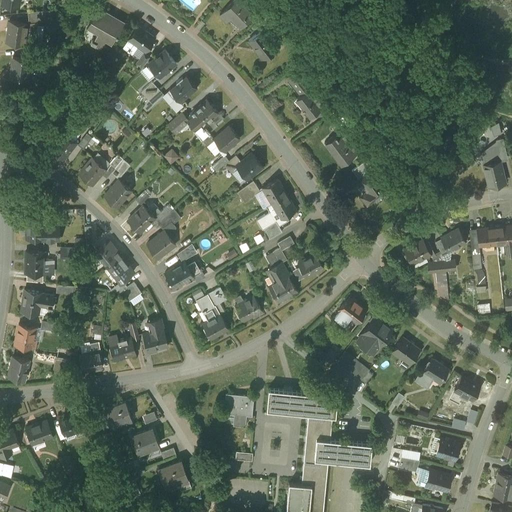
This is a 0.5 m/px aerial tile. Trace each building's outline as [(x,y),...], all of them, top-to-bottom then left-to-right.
[(77,0),(72,10),(78,14),(86,0),(77,0)] [(233,0),(219,14),(220,14),(226,20),(225,20),(226,21),(231,16),(240,25),(239,26),(240,26),(253,13),(252,13),(239,0),(233,0)] [(112,14),(98,6),(88,24),(88,25),(89,23),(98,28),(93,40),(92,39),(91,41),(95,44),(101,47),(106,38),(111,41),(115,34),(116,35),(118,33),(117,33),(123,23),(111,16),(112,14)] [(273,16),(267,9),(255,21),(260,27),(273,16)] [(43,10),(27,12),(28,20),(44,18),(43,10)] [(26,23),(9,20),(6,41),(23,44),(23,42),(25,42),(34,43),(37,21),(26,23)] [(154,36),(138,25),(139,25),(138,25),(123,46),(132,53),(138,45),(144,49),(144,50),(145,50),(154,36)] [(276,47),(262,29),(248,40),(257,51),(262,58),(262,57),(263,58),(276,47)] [(165,49),(148,63),(154,69),(152,71),(157,78),(159,76),(160,76),(176,63),(165,49)] [(144,52),(136,62),(141,66),(149,56),(144,52)] [(30,59),(13,57),(12,63),(13,64),(11,76),(10,76),(27,79),(29,69),(41,71),(43,54),(32,55),(31,55),(30,59)] [(307,61),(297,69),(305,79),(306,77),(309,81),(316,75),(313,72),(315,70),(307,61)] [(297,69),(297,68),(287,76),(287,77),(288,76),(301,94),(311,87),(305,79),(297,69)] [(181,77),(176,82),(176,83),(170,88),(170,89),(168,91),(173,97),(175,95),(181,101),(197,87),(186,74),(182,78),(181,77)] [(152,81),(141,91),(148,99),(159,89),(152,81)] [(326,107),(311,88),(311,87),(301,94),(296,98),(296,99),(297,98),(304,107),(301,109),(302,111),(305,108),(309,115),(309,116),(315,111),(317,114),(316,115),(317,115),(327,107),(326,107)] [(159,89),(148,99),(153,104),(164,94),(159,89)] [(207,99),(191,112),(192,114),(189,117),(189,118),(187,120),(189,122),(189,126),(193,126),(194,128),(195,129),(194,130),(197,134),(201,138),(209,132),(217,125),(211,118),(218,112),(207,99)] [(341,104),(332,111),(337,118),(342,114),(347,121),(351,117),(341,104)] [(182,112),(168,124),(175,132),(181,127),(179,125),(187,117),(182,112)] [(65,120),(60,126),(63,131),(66,133),(72,125),(67,121),(68,120),(67,119),(66,120),(65,120)] [(72,125),(66,133),(75,140),(81,131),(72,124),(72,125)] [(214,138),(214,139),(224,150),(240,138),(229,125),(214,138)] [(344,130),(337,135),(336,133),(327,140),(336,153),(335,155),(341,163),(359,149),(344,130)] [(66,133),(63,131),(50,147),(63,158),(76,141),(75,140),(66,133)] [(86,132),(78,144),(83,148),(92,136),(86,132)] [(209,132),(201,138),(207,145),(214,139),(214,138),(209,132)] [(508,159),(504,143),(503,139),(497,140),(496,142),(496,143),(499,156),(500,161),(508,159)] [(371,142),(356,154),(362,162),(366,160),(378,151),(371,142)] [(496,142),(483,152),(486,164),(500,161),(499,156),(496,143),(496,142)] [(172,147),(163,154),(170,163),(179,156),(172,147)] [(97,151),(93,156),(105,167),(109,163),(110,162),(97,151)] [(378,151),(366,160),(370,166),(382,157),(378,151)] [(241,161),(236,165),(237,166),(247,178),(263,165),(252,152),(241,161)] [(110,162),(109,163),(114,168),(123,157),(117,153),(110,162)] [(224,154),(212,165),(216,170),(224,164),(229,160),(224,154)] [(229,160),(224,164),(231,172),(237,166),(236,165),(241,161),(235,154),(229,160)] [(105,167),(93,156),(79,172),(92,184),(101,172),(105,167)] [(114,168),(111,172),(118,178),(119,178),(117,176),(129,162),(123,157),(114,168)] [(486,164),(483,165),(489,186),(505,182),(500,161),(486,164)] [(114,168),(109,163),(105,167),(101,172),(107,177),(111,172),(114,168)] [(374,169),(363,176),(361,174),(365,172),(360,165),(352,170),(359,179),(359,180),(367,191),(361,196),(367,204),(388,188),(374,169)] [(118,178),(104,194),(117,206),(131,189),(119,178),(118,178)] [(286,193),(277,178),(262,187),(271,202),(286,193)] [(253,179),(236,191),(244,202),(261,190),(253,179)] [(414,199),(401,181),(388,191),(401,209),(414,199)] [(145,189),(136,197),(141,202),(149,194),(145,189)] [(286,193),(271,202),(281,218),(296,209),(286,193)] [(155,216),(143,204),(128,219),(139,231),(152,219),(155,216)] [(166,205),(155,216),(152,219),(156,223),(158,222),(170,210),(166,205)] [(66,208),(49,209),(49,217),(66,216),(66,208)] [(170,210),(158,222),(163,227),(171,220),(173,222),(177,219),(170,210)] [(43,226),(42,216),(26,217),(26,228),(25,228),(25,229),(26,237),(25,237),(25,238),(42,238),(43,238),(43,226)] [(276,220),(264,227),(270,237),(282,231),(276,220)] [(511,224),(495,227),(497,244),(505,243),(506,253),(511,252),(511,224)] [(57,226),(43,226),(43,238),(42,238),(42,240),(57,239),(57,226)] [(495,227),(477,229),(479,246),(497,244),(495,227)] [(458,228),(440,237),(441,239),(448,251),(466,242),(458,228)] [(165,229),(147,243),(157,257),(176,243),(165,229)] [(290,234),(277,241),(280,246),(281,248),(294,241),(290,234)] [(109,239),(96,249),(103,258),(102,258),(108,265),(122,255),(109,239)] [(423,239),(404,249),(412,263),(430,254),(423,239)] [(448,251),(441,239),(435,242),(440,251),(442,254),(448,251)] [(192,242),(177,252),(182,261),(183,261),(181,258),(196,249),(192,242)] [(281,248),(280,246),(272,250),(279,262),(281,260),(281,261),(287,258),(281,248)] [(44,251),(26,251),(26,271),(25,272),(44,272),(44,262),(43,262),(44,254),(44,253),(43,253),(43,252),(44,252),(44,251)] [(315,251),(298,261),(306,275),(323,265),(315,251)] [(440,251),(435,254),(435,255),(431,257),(434,263),(445,262),(442,254),(440,251)] [(480,252),(471,253),(473,269),(481,269),(480,252)] [(134,270),(122,255),(108,265),(113,272),(114,272),(120,280),(121,281),(122,279),(134,270)] [(182,261),(165,271),(173,287),(185,280),(194,276),(185,260),(183,261),(182,261)] [(281,261),(281,260),(279,262),(271,266),(271,267),(278,279),(268,284),(278,300),(296,289),(288,275),(289,274),(281,261)] [(455,260),(445,262),(446,269),(455,268),(455,260)] [(445,262),(434,263),(435,271),(446,269),(445,262)] [(446,269),(435,271),(438,293),(449,299),(446,269)] [(108,290),(128,292),(124,287),(127,285),(122,279),(121,281),(120,280),(108,290)] [(128,292),(129,299),(142,291),(134,280),(127,285),(124,287),(128,292)] [(73,285),(57,283),(56,292),(72,293),(73,292),(73,285)] [(81,286),(73,285),(73,292),(80,293),(81,286)] [(220,285),(213,289),(220,301),(227,297),(220,285)] [(43,292),(24,289),(25,289),(21,309),(21,310),(39,313),(39,312),(38,312),(40,303),(47,304),(47,305),(52,306),(52,304),(53,294),(54,294),(43,292)] [(213,289),(207,292),(214,305),(215,304),(220,301),(213,289)] [(220,313),(215,304),(214,305),(207,292),(198,298),(203,308),(202,309),(203,311),(206,309),(211,318),(202,322),(211,337),(228,327),(220,313)] [(254,294),(235,304),(243,319),(252,314),(253,315),(263,310),(254,294)] [(365,309),(349,296),(339,309),(336,314),(342,319),(346,314),(355,322),(365,309)] [(392,328),(375,316),(357,340),(374,353),(392,328)] [(160,317),(151,320),(153,329),(143,332),(147,350),(148,350),(148,349),(157,347),(157,348),(157,346),(167,344),(167,345),(168,345),(163,327),(160,317)] [(58,322),(42,319),(40,327),(57,330),(58,322)] [(135,321),(126,323),(127,326),(130,326),(133,338),(139,336),(135,321)] [(35,326),(19,323),(15,344),(35,348),(37,339),(33,339),(35,326)] [(419,349),(402,336),(391,351),(400,357),(400,356),(410,363),(419,349)] [(130,337),(110,342),(114,358),(135,353),(130,337)] [(80,341),(74,339),(71,352),(77,354),(80,341)] [(98,340),(89,342),(91,351),(99,350),(100,350),(98,340)] [(91,351),(79,354),(82,370),(103,366),(100,350),(99,350),(91,351)] [(369,369),(345,350),(336,362),(360,380),(369,369)] [(29,359),(12,355),(8,376),(25,380),(29,359)] [(70,358),(56,356),(52,371),(66,375),(70,358)] [(449,368),(432,357),(423,370),(423,371),(431,376),(440,381),(449,368)] [(421,368),(414,379),(425,386),(431,376),(423,371),(423,370),(421,368)] [(368,371),(362,379),(366,383),(372,374),(368,371)] [(480,384),(461,375),(454,389),(472,399),(480,384)] [(337,394),(268,387),(266,408),(308,412),(332,414),(335,414),(337,394)] [(398,391),(391,401),(397,405),(404,395),(398,391)] [(253,395),(226,392),(224,412),(236,413),(235,424),(245,425),(246,414),(252,415),(253,395)] [(125,400),(105,407),(110,421),(111,425),(112,424),(130,417),(131,418),(131,417),(125,400)] [(105,407),(97,410),(95,407),(89,410),(89,412),(96,426),(110,421),(105,407)] [(142,415),(145,422),(156,418),(153,411),(142,415)] [(77,412),(59,419),(64,431),(71,429),(72,431),(78,429),(82,427),(79,418),(77,412)] [(89,412),(79,418),(82,427),(84,432),(96,426),(89,412)] [(332,414),(308,412),(301,483),(288,482),(285,511),(322,511),(328,459),(330,438),(332,414)] [(452,418),(451,425),(464,427),(465,420),(452,418)] [(47,419),(26,427),(32,443),(53,435),(47,419)] [(409,423),(398,421),(397,428),(407,430),(409,423)] [(12,428),(0,432),(0,452),(9,449),(9,450),(10,450),(9,447),(18,444),(19,446),(20,446),(12,427),(12,428)] [(152,427),(131,435),(137,451),(138,451),(137,451),(158,443),(159,443),(152,427)] [(71,429),(64,431),(66,438),(67,438),(67,439),(74,436),(73,432),(78,430),(78,429),(72,431),(71,429)] [(460,443),(440,437),(435,453),(455,459),(460,443)] [(371,442),(330,438),(328,459),(369,463),(371,442)] [(511,455),(511,445),(506,444),(503,454),(511,456),(511,455)] [(173,446),(161,451),(163,459),(176,454),(173,446)] [(420,451),(402,448),(401,456),(419,459),(420,451)] [(252,453),(236,452),(236,458),(251,460),(252,453)] [(75,468),(68,455),(61,458),(68,472),(75,468)] [(419,459),(401,456),(399,463),(417,468),(419,459)] [(181,459),(171,463),(158,468),(165,487),(166,487),(166,486),(177,482),(177,483),(178,482),(181,489),(191,485),(181,459)] [(11,465),(3,463),(1,474),(9,476),(11,465)] [(451,473),(430,467),(425,486),(433,488),(434,486),(446,490),(451,473)] [(134,471),(122,475),(125,482),(133,479),(136,478),(134,471)] [(511,487),(511,474),(498,472),(493,494),(509,497),(509,499),(511,499),(511,488),(511,487)] [(133,479),(125,482),(128,488),(135,485),(133,479)] [(0,491),(5,493),(3,497),(4,497),(9,484),(0,480),(0,491)] [(135,485),(128,488),(132,495),(138,493),(135,485)] [(415,496),(404,494),(403,500),(414,503),(415,496)]
